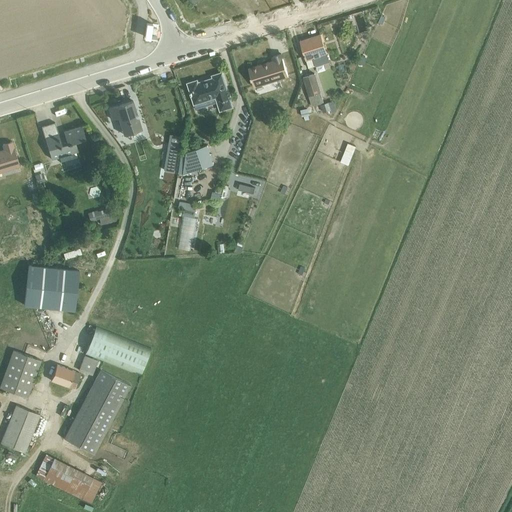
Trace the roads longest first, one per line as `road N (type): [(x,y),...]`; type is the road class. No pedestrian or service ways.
road 1 (residential): [(0,109),(178,55)]
road 2 (residential): [(178,55),(350,0)]
